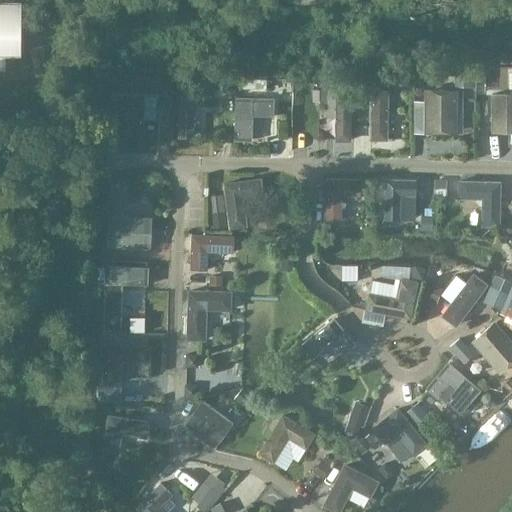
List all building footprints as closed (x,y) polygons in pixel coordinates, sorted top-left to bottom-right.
[(11,1),(11,0),(0,0),(0,67),(3,67),(3,52),(19,52),(19,1),(11,1)] [(371,91),(369,140),(385,140),(387,91),(371,91)] [(425,92),(425,132),(454,132),(454,92),(425,92)] [(511,94),(490,95),(491,131),(511,130),(511,94)] [(113,96),(111,136),(140,137),(142,97),(113,96)] [(178,96),(177,136),(192,137),(193,96),(178,96)] [(273,98),(234,97),(233,141),(251,141),(251,120),(272,121),(273,98)] [(335,99),(334,140),(349,140),(349,99),(335,99)] [(324,179),(324,220),(340,220),(340,196),(358,196),(359,180),(324,179)] [(223,184),(228,228),(243,227),(241,198),(260,196),(259,180),(223,184)] [(415,180),(385,180),(385,218),(399,219),(399,195),(415,195),(415,180)] [(499,182),(458,182),(457,198),(481,199),(481,226),(498,227),(499,182)] [(108,217),(107,246),(148,248),(149,219),(108,217)] [(191,235),(190,269),(206,270),(206,252),(231,253),(231,236),(191,235)] [(121,283),(145,285),(146,268),(105,266),(103,328),(119,329),(121,283)] [(474,275),(442,317),(457,329),(488,286),(474,275)] [(368,293),(365,309),(409,317),(416,282),(400,279),(396,299),(368,293)] [(511,280),(499,312),(511,316),(511,280)] [(229,310),(229,293),(188,291),(186,339),(203,340),(204,309),(229,310)] [(333,318),(299,345),(310,359),(331,342),(341,355),(354,344),(333,318)] [(511,344),(493,323),(472,342),(498,372),(511,360),(511,344)] [(103,346),(102,383),(118,383),(118,362),(147,362),(147,346),(103,346)] [(447,361),(424,388),(457,416),(480,390),(447,361)] [(202,401),(183,425),(212,447),(231,422),(202,401)] [(394,431),(412,453),(424,443),(396,409),(368,431),(378,444),(394,431)] [(312,433),(281,415),(259,453),(272,461),(287,437),(304,447),(312,433)] [(107,416),(102,450),(118,452),(121,434),(145,438),(147,422),(107,416)] [(375,482),(343,465),(323,505),(338,511),(350,487),(368,496),(375,482)] [(169,496),(171,494),(160,483),(136,508),(140,511),(165,511),(175,502),(169,496)]
